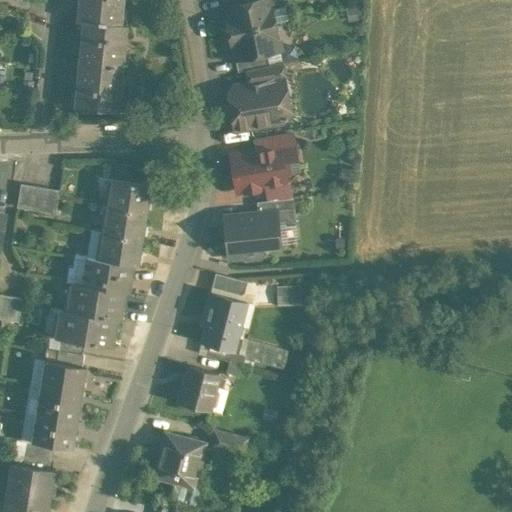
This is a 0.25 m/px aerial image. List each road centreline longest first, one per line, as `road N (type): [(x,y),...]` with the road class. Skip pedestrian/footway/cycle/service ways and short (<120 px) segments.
road 1 (residential): [(92,511),(188,257),(204,133)]
road 2 (residential): [(204,133),(41,140)]
road 3 (residential): [(204,133),(185,0)]
road 4 (residential): [(41,140),(49,49),(40,14)]
